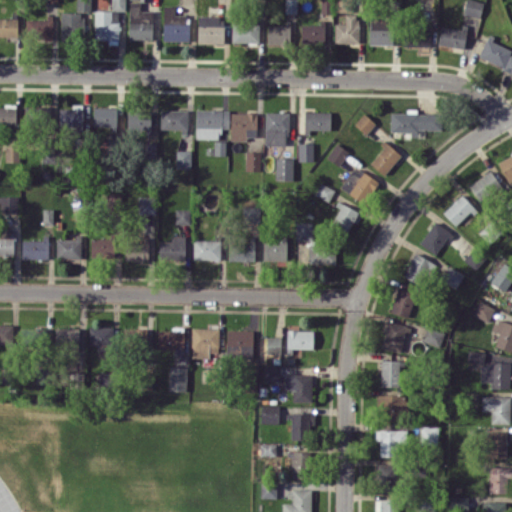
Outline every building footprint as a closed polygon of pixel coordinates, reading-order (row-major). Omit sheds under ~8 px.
[(76,0),(76,10),(91,10),(91,0),(76,0)] [(95,10),(94,39),(109,39),(109,44),(118,44),(118,10),(125,10),(125,0),(111,0),(111,10),(95,10)] [(321,0),(321,13),(331,13),(330,0),(321,0)] [(465,0),(463,14),(481,16),(483,0),(480,0),(465,0)] [(152,38),(153,10),(139,10),(140,2),(130,2),(129,38),(152,38)] [(189,41),(190,22),(186,22),(186,14),(174,14),(174,5),(164,5),(163,40),(189,41)] [(61,37),(83,36),(82,11),(61,12),(61,37)] [(335,23),(334,42),(357,42),(358,14),(345,13),(345,23),(335,23)] [(198,43),(223,43),(223,15),(198,16),(198,43)] [(0,35),(17,36),(17,18),(0,17),(0,35)] [(53,38),(53,18),(26,18),(26,38),(53,38)] [(370,44),(392,44),(392,18),(369,18),(370,44)] [(258,42),(259,19),(232,19),(232,41),(258,42)] [(267,43),(290,44),(290,24),(267,23),(267,43)] [(301,23),(301,43),(324,43),(324,23),(301,23)] [(440,25),(438,44),(464,47),(466,28),(440,25)] [(402,46),(430,46),(430,27),(402,27),(402,46)] [(511,54),(510,54),(511,47),(486,37),(478,57),(511,70),(511,54)] [(0,125),(15,126),(16,107),(0,106),(0,125)] [(93,126),(116,126),(116,107),(93,106),(93,126)] [(59,108),(59,127),(83,126),(82,107),(59,108)] [(188,129),(187,109),(160,110),(160,130),(188,129)] [(229,128),(229,109),(196,109),(195,138),(219,138),(220,127),(229,128)] [(151,110),(127,110),(127,129),(151,129),(151,110)] [(265,144),(288,145),(288,112),(265,111),(265,144)] [(330,111),(304,111),(304,131),(331,130),(330,111)] [(390,111),(390,132),(419,133),(419,129),(441,130),(441,112),(390,111)] [(257,113),(231,112),(230,140),(245,140),(245,136),(257,136),(257,113)] [(354,123),(365,134),(375,123),(364,112),(354,123)] [(225,155),(226,140),(214,140),(214,154),(225,155)] [(156,143),(144,142),(144,157),(156,158),(156,143)] [(298,161),(313,160),(313,142),(298,143),(298,161)] [(326,156),(338,166),(349,152),(336,142),(326,156)] [(383,174),(401,155),(387,142),(369,161),(383,174)] [(19,161),(19,145),(5,145),(5,161),(19,161)] [(191,150),(176,149),(176,168),(191,168),(191,150)] [(245,170),(260,171),(260,151),(246,151),(245,170)] [(511,153),(498,161),(508,183),(511,181),(511,153)] [(275,179),(293,180),(293,157),(276,157),(275,179)] [(340,188),(364,201),(377,179),(352,166),(340,188)] [(503,188),(490,170),(468,185),(482,203),(503,188)] [(329,200),(334,189),(319,182),(314,193),(329,200)] [(474,215),(478,211),(462,193),(442,212),(455,226),(470,211),(474,215)] [(18,195),(0,195),(0,212),(18,212),(18,195)] [(156,213),(156,196),(138,195),(137,213),(156,213)] [(347,231),(358,211),(341,202),(330,222),(347,231)] [(260,206),(242,207),(242,222),(260,222),(260,206)] [(53,208),(43,208),(43,224),(53,224),(53,208)] [(190,224),(190,208),(175,208),(175,223),(190,224)] [(335,264),(335,245),(313,244),(314,222),(296,221),(295,240),(308,240),(307,263),(335,264)] [(438,254),(451,231),(433,221),(420,244),(438,254)] [(0,255),(13,255),(14,230),(0,229),(0,255)] [(159,240),(159,258),(185,259),(185,235),(171,235),(171,241),(159,240)] [(56,237),(56,258),(81,257),(81,237),(56,237)] [(22,238),(21,258),(48,258),(48,239),(22,238)] [(91,257),(114,257),(114,238),(91,238),(91,257)] [(124,260),(148,260),(149,238),(125,238),(124,260)] [(263,260),(286,260),(287,239),(263,238),(263,260)] [(220,240),(193,239),(193,258),(220,259),(220,240)] [(228,260),(254,260),(255,241),(228,241),(228,260)] [(403,274),(422,286),(435,264),(416,252),(403,274)] [(504,290),(511,278),(511,266),(503,261),(490,281),(504,290)] [(463,274),(450,266),(442,279),(455,288),(463,274)] [(409,316),(416,291),(397,286),(390,312),(409,316)] [(488,322),(494,307),(479,301),(473,315),(488,322)] [(499,333),(495,345),(511,351),(511,350),(511,323),(497,318),(492,330),(499,333)] [(408,326),(387,321),(381,347),(402,352),(408,326)] [(12,324),(0,323),(0,344),(11,345),(12,324)] [(88,327),(89,345),(97,344),(97,350),(116,349),(115,326),(88,327)] [(444,332),(427,326),(422,340),(439,346),(444,332)] [(79,348),(79,328),(56,327),(55,347),(79,348)] [(122,344),(145,346),(146,329),(123,327),(122,344)] [(158,348),(175,348),(175,355),(184,354),(184,327),(173,327),(173,330),(158,330),(158,348)] [(191,356),(218,356),(219,328),(192,327),(191,356)] [(46,328),(21,328),(21,343),(46,343),(46,328)] [(227,358),(253,357),(253,329),(226,330),(227,358)] [(286,348),(313,348),(313,330),(287,330),(286,348)] [(280,353),(281,336),(267,336),(266,353),(280,353)] [(485,351),(467,350),(466,362),(484,363),(485,351)] [(381,386),(401,386),(400,359),(381,360),(381,386)] [(491,388),(509,388),(509,362),(480,363),(480,382),(491,381),(491,388)] [(280,380),(280,365),(264,365),(264,380),(280,380)] [(169,390),(186,390),(187,367),(169,366),(169,390)] [(284,389),(293,389),(292,401),(311,401),(312,374),(285,373),(284,389)] [(377,394),(377,409),(405,408),(405,394),(377,394)] [(482,410),(491,410),(491,423),(510,423),(510,396),(482,395),(482,410)] [(279,423),(279,405),(260,405),(260,423),(279,423)] [(290,439),(305,439),(305,428),(314,428),(314,412),(290,413),(290,439)] [(437,442),(438,426),(420,425),(419,441),(437,442)] [(405,429),(375,429),(375,440),(379,440),(379,455),(405,455),(405,429)] [(506,458),(506,431),(487,431),(488,458),(506,458)] [(276,455),(276,443),(259,443),(259,455),(276,455)] [(290,477),(307,477),(306,450),(290,451),(290,477)] [(376,483),(396,484),(397,464),(377,463),(376,483)] [(511,465),(489,466),(489,493),(507,492),(507,475),(511,474),(511,465)] [(277,482),(261,482),(261,497),(276,498),(277,482)] [(310,511),(311,489),(290,489),(290,503),(282,502),(282,511),(310,511)] [(468,496),(449,495),(449,509),(468,510),(468,496)] [(379,511),(397,511),(397,499),(375,500),(375,511),(379,510),(379,511)] [(485,511),(506,511),(506,500),(485,501),(485,511)]
